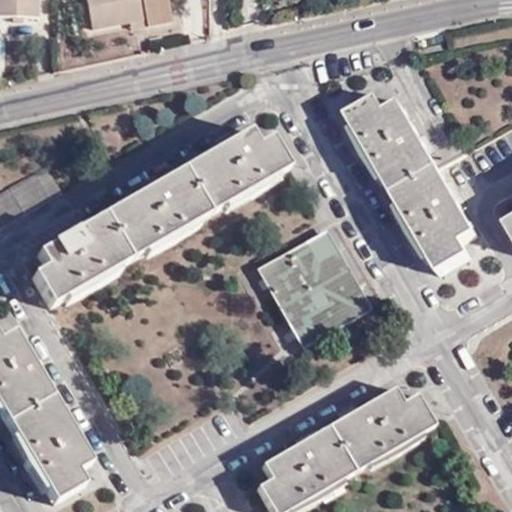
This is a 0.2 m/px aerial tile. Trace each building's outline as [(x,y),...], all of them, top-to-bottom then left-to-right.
[(36,0),(0,0),(0,10),(36,11),(36,0)] [(85,0),(92,26),(129,18),(145,16),(146,23),(171,18),(167,0),(85,0)] [(131,27),(146,23),(145,16),(129,18),(131,27)] [(388,114),(379,101),(348,118),(442,277),(473,259),(465,245),(479,237),(454,194),(420,137),(402,106),(388,114)] [(290,172),(272,140),(258,149),(250,133),(220,151),(150,192),(76,234),(37,257),(46,271),(33,279),(52,310),(290,172)] [(0,230),(64,193),(49,168),(0,196),(0,230)] [(371,313),(326,233),(259,270),(305,351),(371,313)] [(34,366),(15,334),(0,343),(0,341),(0,412),(55,506),(86,487),(79,475),(94,466),(70,425),(34,366)] [(271,483),(256,491),(268,511),(292,511),(436,429),(418,398),(404,406),(395,391),(366,407),(298,447),(262,468),(271,483)]
